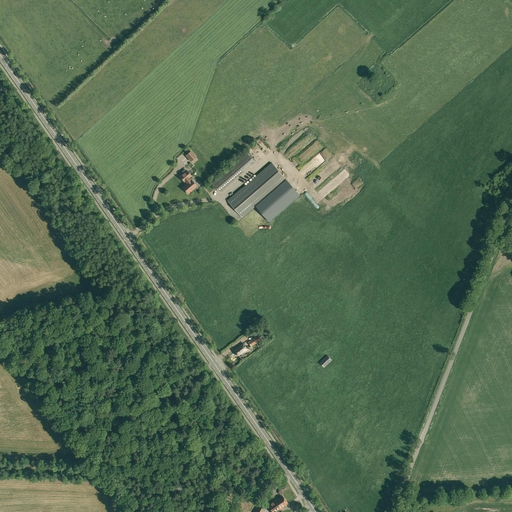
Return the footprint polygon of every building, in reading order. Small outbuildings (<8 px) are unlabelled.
[(196,157),(191,151),(186,155),(191,161),(196,157)] [(247,152),(235,162),(243,172),(254,162),(247,152)] [(235,162),(216,179),(224,188),(243,172),(235,162)] [(286,179),(272,163),(228,201),(242,217),(256,205),(286,179)] [(188,193),(196,186),(191,180),(189,178),(191,176),(186,170),(186,171),(185,169),(181,172),(182,174),(179,176),(184,182),(184,181),(186,184),(182,187),(188,193)] [(220,191),(224,188),(216,179),(212,182),(220,191)] [(300,195),(286,179),(256,205),(270,221),(300,195)] [(251,347),(262,339),(259,334),(248,342),(251,347)] [(234,350),(237,356),(240,354),(244,352),(243,352),(247,349),(243,343),(240,345),(240,346),(234,350)] [(324,367),(332,360),(327,355),(320,362),(324,367)] [(285,500),(284,500),(281,496),(278,498),(277,498),(273,501),(279,510),(283,507),(283,506),(287,503),(286,503),(287,502),(285,500)] [(271,511),(275,511),(279,510),(273,501),(267,505),(271,511)] [(262,511),(266,506),(260,502),(256,509),(255,509),(253,511),(262,511)]
